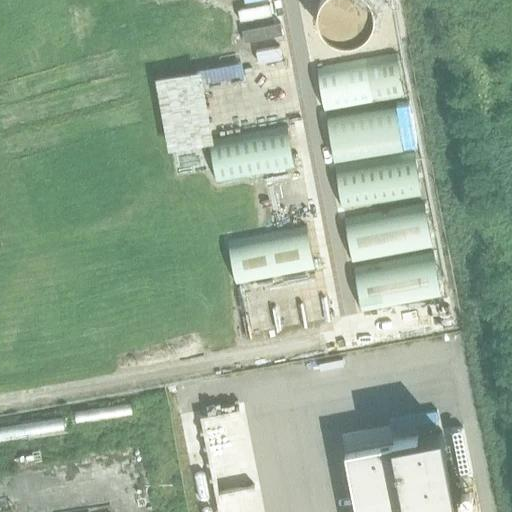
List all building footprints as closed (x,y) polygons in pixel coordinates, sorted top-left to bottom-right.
[(317,13),(319,23),(325,33),(335,39),(346,41),(358,39),(367,32),(372,21),(373,15),(374,10),(370,0),(321,0),(319,3),(317,13)] [(317,67),(325,111),(405,97),(397,53),(317,67)] [(32,235),(204,208),(197,163),(193,163),(183,96),(14,123),(32,235)] [(326,116),(334,159),(414,144),(406,101),(326,116)] [(209,138),(217,182),(296,167),(287,124),(209,138)] [(335,164),(343,208),(423,193),(415,150),(335,164)] [(345,217),(353,261),(433,246),(425,202),(345,217)] [(315,268),(307,224),(228,240),(237,283),(315,268)] [(354,266),(362,310),(442,295),(434,252),(354,266)] [(196,453),(205,511),(266,511),(262,480),(250,482),(238,404),(201,410),(202,413),(195,414),(201,452),(196,453)] [(443,426),(455,425),(455,439),(466,439),(465,409),(443,410),(443,426)] [(436,511),(421,431),(322,450),(334,511),(436,511)]
